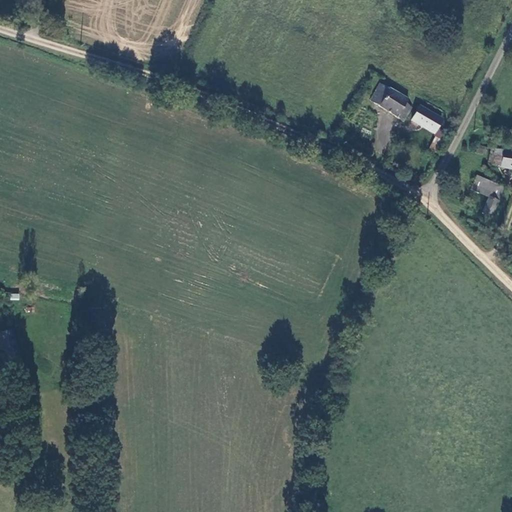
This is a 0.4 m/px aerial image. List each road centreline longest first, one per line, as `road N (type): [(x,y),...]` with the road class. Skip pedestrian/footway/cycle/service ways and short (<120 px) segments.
road 1 (unclassified): [(0,28),(174,90),(428,198),(511,282)]
road 2 (track): [(428,198),(511,30)]
